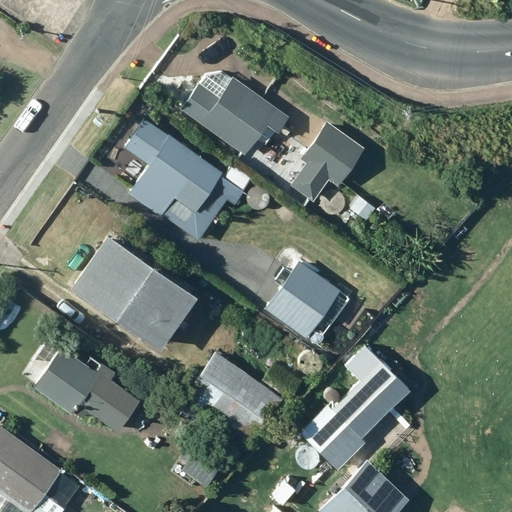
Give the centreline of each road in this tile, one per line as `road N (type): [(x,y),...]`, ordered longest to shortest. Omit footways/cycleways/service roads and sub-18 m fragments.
road 1 (unclassified): [(0,196),(119,19)]
road 2 (secondary): [(511,47),(458,55),(408,46),(315,0)]
